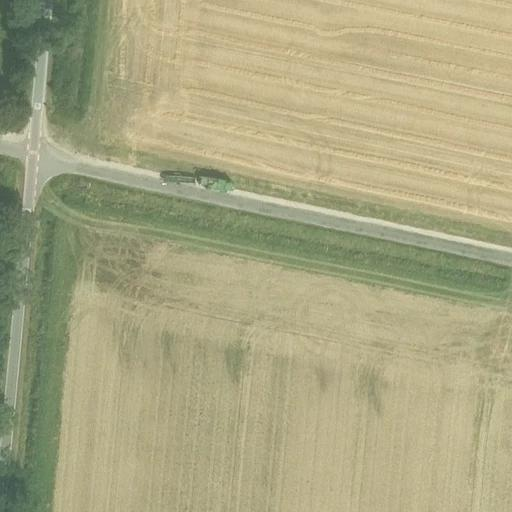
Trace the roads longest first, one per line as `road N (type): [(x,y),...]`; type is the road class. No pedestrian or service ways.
road 1 (track): [(511,258),(0,151)]
road 2 (unclassified): [(0,502),(45,0)]
